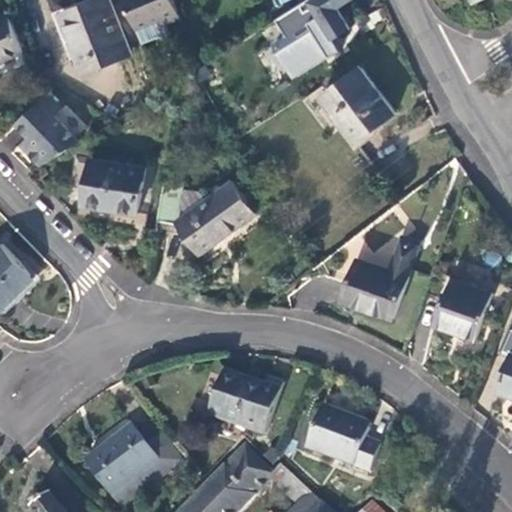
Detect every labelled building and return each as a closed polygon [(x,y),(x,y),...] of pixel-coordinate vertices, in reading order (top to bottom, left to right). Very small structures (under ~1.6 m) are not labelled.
[(109,0),(106,0),(62,17),(85,72),(132,55),(109,0)] [(182,19),(174,0),(125,0),(138,30),(160,20),(164,26),(182,19)] [(314,0),(313,1),(311,0),(308,0),(305,3),(309,11),(314,8),(334,39),(351,28),(339,9),(351,0),(314,0)] [(8,15),(0,18),(0,60),(23,51),(8,15)] [(361,68),(324,98),(358,143),(396,114),(361,68)] [(63,109),(48,93),(18,122),(30,136),(21,145),(42,168),(80,144),(55,115),(63,109)] [(146,170),(92,161),(83,217),(136,226),(146,170)] [(186,180),(166,177),(158,223),(179,227),(200,256),(258,215),(234,181),(207,200),(179,221),(185,189),(186,180)] [(201,192),(185,189),(179,221),(207,200),(201,192)] [(393,272),(359,261),(344,302),(393,320),(409,278),(407,277),(418,244),(404,239),(393,272)] [(0,314),(36,279),(4,245),(0,248),(0,314)] [(494,295),(451,281),(436,326),(477,341),(494,295)] [(511,323),(510,323),(499,355),(511,360),(499,398),(511,402),(511,323)] [(268,435),(286,386),(270,379),(268,386),(228,371),(212,416),(268,435)] [(310,450),(371,472),(381,446),(367,440),(370,430),(357,424),(359,420),(326,409),(310,450)] [(149,446),(133,426),(89,461),(123,508),(147,490),(139,479),(161,461),(149,446)] [(139,479),(147,490),(184,461),(163,434),(149,446),(161,461),(139,479)] [(241,511),(276,475),(246,448),(186,511),(241,511)] [(65,511),(52,493),(32,507),(35,511),(65,511)] [(320,511),(327,506),(312,493),(294,511),(320,511)]
